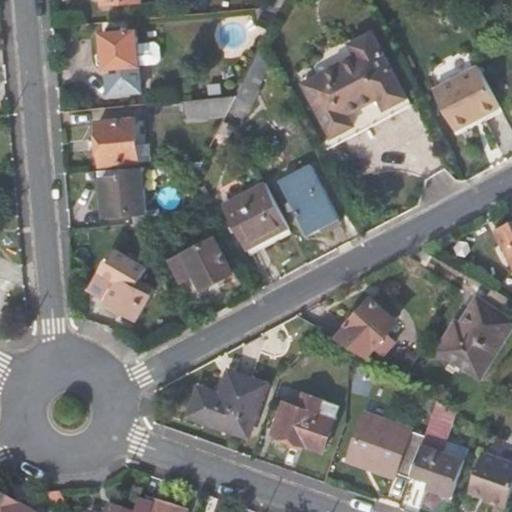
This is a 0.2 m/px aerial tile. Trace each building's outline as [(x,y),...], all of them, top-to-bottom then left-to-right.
[(141,27),(104,31),(107,68),(120,67),(144,65),(141,27)] [(305,80),(334,134),(409,94),(375,31),(353,43),(350,38),(326,51),(318,62),(322,71),(305,80)] [(238,123),(272,58),(270,55),(264,44),(239,95),(231,109),(238,123)] [(144,65),(120,67),(120,72),(106,73),(108,96),(127,94),(132,94),(143,93),(146,93),(144,65)] [(435,89),(457,130),(501,106),(479,65),(435,89)] [(414,101),(409,94),(334,134),(339,142),(414,101)] [(187,118),(229,114),(231,109),(239,95),(186,100),(187,118)] [(104,165),(144,161),(141,116),(101,120),(104,165)] [(327,231),(347,220),(316,163),(282,180),(310,231),(324,224),(327,231)] [(132,210),(133,222),(141,222),(163,220),(162,208),(150,209),(146,168),(104,172),(108,213),(132,210)] [(250,248),(293,226),(268,180),(226,202),(250,248)] [(511,221),(498,229),(511,256),(511,221)] [(184,282),(196,276),(204,290),(238,272),(219,234),(172,259),(184,282)] [(159,286),(141,277),(148,263),(116,245),(103,269),(122,280),(111,301),(141,318),(159,286)] [(511,316),(511,314),(511,298),(493,286),(485,299),(479,295),(462,322),(457,319),(439,350),(483,376),(511,328),(511,316)] [(349,321),(340,334),(372,357),(381,345),(389,351),(399,337),(386,329),(400,310),(389,302),(388,304),(375,295),(354,324),(349,321)] [(200,385),(189,415),(251,436),(271,381),(230,368),(221,392),(200,385)] [(287,400),(275,432),(327,450),(342,400),(312,390),(306,406),(287,400)] [(373,455),(370,464),(396,474),(398,470),(413,476),(414,471),(427,433),(366,412),(353,448),(373,455)] [(451,420),(434,412),(427,433),(414,471),(434,478),(432,484),(456,493),(468,457),(442,448),(451,420)] [(350,457),(370,464),(373,455),(353,448),(350,457)] [(511,457),(487,449),(474,487),(489,492),(488,498),(509,505),(511,497),(511,457)] [(71,511),(61,490),(47,492),(57,511),(71,511)] [(0,493),(0,511),(37,511),(1,491),(0,493)] [(159,506),(142,500),(137,511),(189,511),(190,510),(161,501),(159,506)] [(97,511),(91,509),(89,511),(134,511),(135,511),(111,502),(106,511),(97,511)]
